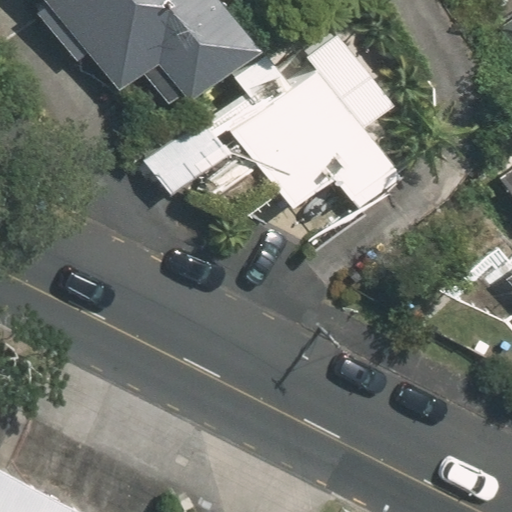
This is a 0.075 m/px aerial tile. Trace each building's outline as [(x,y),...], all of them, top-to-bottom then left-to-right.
[(267,11),(258,0),(44,0),(130,114),(267,11)] [(511,13),(497,26),(511,45),(511,13)] [(345,196),(403,145),(338,72),(359,53),(331,22),(287,61),(266,36),(231,67),(254,93),(218,125),(285,200),(321,169),(345,196)] [(511,160),(495,174),(511,194),(511,258),(503,266),(511,277),(511,160)] [(0,511),(26,511),(42,481),(0,459),(0,511)] [(88,511),(92,506),(42,481),(26,511),(88,511)]
